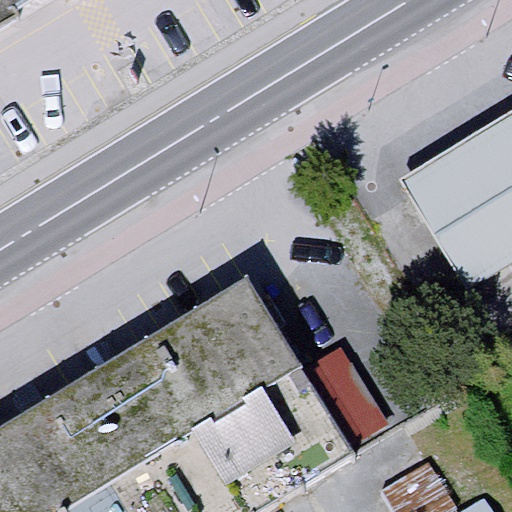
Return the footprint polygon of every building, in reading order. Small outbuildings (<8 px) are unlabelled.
[(0,0),(0,33),(57,0),(0,0)] [(511,104),(409,162),(471,273),(511,250),(511,104)] [(251,285),(0,430),(0,511),(204,511),(338,434),(251,285)] [(353,444),(404,417),(358,332),(307,360),(353,444)] [(469,511),(437,458),(388,487),(402,511),(469,511)]
